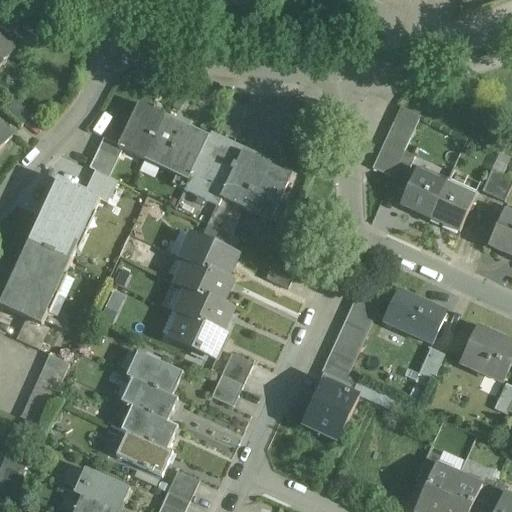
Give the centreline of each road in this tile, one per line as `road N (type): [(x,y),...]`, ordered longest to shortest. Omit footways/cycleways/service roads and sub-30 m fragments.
road 1 (residential): [(244,474),(341,275),(352,221)]
road 2 (tertiary): [(357,79),(120,21)]
road 3 (residential): [(120,21),(84,109),(0,202)]
road 4 (residential): [(352,221),(511,298)]
road 5 (tertiary): [(511,31),(357,79)]
road 6 (residential): [(352,221),(357,79)]
